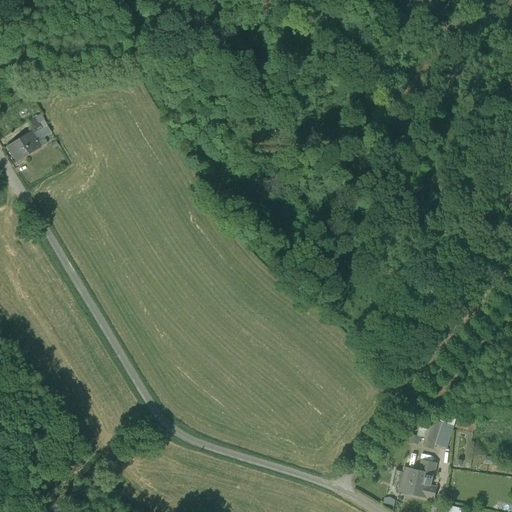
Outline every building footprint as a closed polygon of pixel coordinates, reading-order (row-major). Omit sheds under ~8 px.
[(28,122),(35,133),(39,130),(46,126),(40,115),(28,122)] [(46,126),(39,130),(44,138),(51,134),(46,126)] [(31,135),(39,148),(47,143),(44,138),(39,130),(35,133),(31,135)] [(9,148),(17,161),(39,148),(31,135),(9,148)] [(59,146),(55,141),(50,145),(53,150),(59,146)] [(456,419),(444,418),(442,423),(454,426),(456,419)] [(424,445),(434,449),(435,445),(442,423),(434,420),(433,419),(430,427),(426,439),(424,445)] [(447,449),(454,426),(442,423),(435,445),(447,449)] [(426,439),(430,427),(420,424),(417,436),(421,437),(426,439)] [(419,445),(421,437),(412,435),(410,443),(419,445)] [(423,472),(432,474),(434,464),(423,462),(421,469),(423,472)] [(392,487),(401,488),(404,472),(397,470),(398,470),(396,469),(396,470),(395,470),(392,487)] [(405,469),(404,472),(401,488),(400,491),(425,498),(429,485),(430,486),(432,474),(423,472),(405,469)] [(425,498),(433,500),(436,488),(430,486),(429,485),(425,498)] [(384,498),(383,504),(395,506),(396,501),(390,497),(384,498)]
